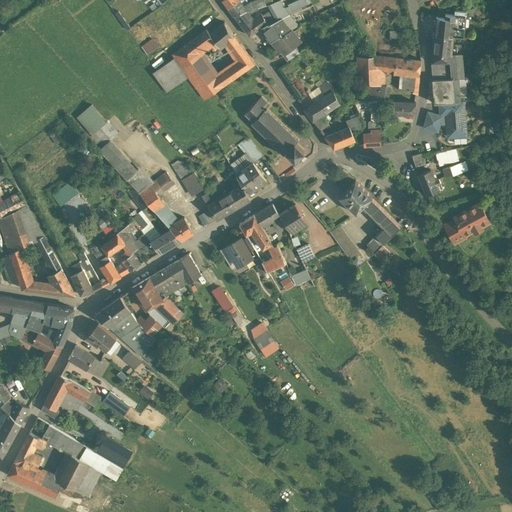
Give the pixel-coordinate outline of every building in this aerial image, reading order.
[(239,1),(238,0),(222,0),(228,8),(239,1)] [(280,0),(278,0),(277,1),(285,15),(289,14),(285,7),(280,0)] [(288,5),(285,7),(289,14),(309,5),(306,0),(295,0),(287,4),(288,5)] [(239,1),(228,8),(234,16),(246,11),(247,11),(244,7),(239,1)] [(271,10),(276,20),(285,15),(277,1),(273,2),(267,4),(271,10)] [(454,14),(445,13),(445,16),(437,16),(437,15),(436,15),(434,34),(453,35),(466,35),(466,34),(467,24),(474,22),(472,11),(471,9),(465,10),(465,11),(455,10),(454,14)] [(262,15),(267,24),(268,23),(276,20),(271,10),(262,15)] [(246,11),(234,16),(249,36),(260,29),(262,27),(261,27),(267,24),(262,15),(253,21),(249,15),(246,11)] [(276,20),(268,23),(271,27),(263,32),(270,41),(271,40),(276,37),(290,29),(281,17),(276,20)] [(224,23),(209,34),(218,47),(234,35),(224,23)] [(268,23),(267,24),(261,27),(262,27),(260,29),(263,32),(271,27),(268,23)] [(290,29),(276,37),(271,40),(280,51),(282,50),(284,53),(294,46),(301,41),(291,28),(290,29)] [(218,47),(209,34),(205,29),(171,53),(173,56),(181,67),(188,77),(204,99),(213,92),(254,63),(240,44),(228,52),(234,60),(217,72),(203,53),(212,46),(215,50),(219,47),(218,47)] [(453,35),(434,34),(432,54),(459,55),(459,44),(452,43),(453,35)] [(153,39),(142,47),(147,54),(158,46),(153,39)] [(459,55),(432,54),(431,61),(432,78),(459,76),(464,75),(464,74),(462,51),(461,51),(461,44),(459,44),(459,55)] [(294,46),(284,53),(289,59),(299,52),(294,46)] [(371,66),(373,54),(356,55),(360,79),(379,83),(380,71),(380,66),(371,66)] [(401,57),(373,54),(371,66),(380,66),(380,71),(400,73),(401,57)] [(173,56),(153,72),(160,83),(181,67),(173,56)] [(421,59),(401,57),(400,73),(419,75),(421,59)] [(166,91),(188,77),(181,67),(160,83),(166,91)] [(419,75),(400,73),(398,87),(417,92),(419,75)] [(432,78),(434,101),(439,101),(460,99),(458,76),(464,75),(459,76),(432,78)] [(336,89),(328,78),(322,84),(327,90),(325,92),(327,95),(333,91),(336,89)] [(379,83),(360,79),(361,90),(364,99),(377,98),(387,101),(390,85),(379,83)] [(324,96),(327,95),(325,92),(327,90),(322,84),(317,87),(324,96)] [(324,96),(317,87),(308,93),(314,103),(318,100),(324,96)] [(333,91),(327,95),(324,96),(318,100),(326,111),(339,103),(333,91)] [(252,121),(250,123),(269,142),(268,143),(279,154),(280,152),(283,154),(285,152),(294,161),(304,150),(295,142),(298,139),(266,108),(269,104),(261,96),(244,113),(252,121)] [(373,98),(357,101),(359,112),(374,110),(373,98)] [(460,99),(439,101),(440,114),(441,114),(439,123),(447,122),(447,130),(453,130),(454,141),(466,140),(466,134),(466,133),(463,99),(460,99)] [(326,111),(318,100),(314,103),(305,109),(313,120),(321,114),(326,111)] [(407,100),(394,100),(394,112),(414,113),(416,101),(407,100)] [(440,114),(428,111),(424,126),(437,129),(439,123),(441,114),(440,114)] [(328,124),(321,114),(313,120),(320,130),(328,124)] [(360,114),(346,120),(348,127),(349,126),(362,121),(360,114)] [(107,120),(89,136),(97,145),(100,148),(110,139),(119,132),(107,120)] [(362,121),(349,126),(352,133),(359,131),(363,125),(362,121)] [(348,127),(325,137),(334,148),(355,139),(352,133),(349,126),(348,127)] [(380,128),(372,128),(371,134),(364,134),(364,144),(380,143),(380,128)] [(247,137),(237,144),(244,154),(254,147),(247,137)] [(110,139),(100,148),(127,179),(137,169),(110,139)] [(254,147),(244,154),(248,157),(252,162),(262,155),(255,146),(254,147)] [(435,151),(436,158),(448,156),(446,149),(435,151)] [(412,154),(419,173),(427,169),(421,151),(412,154)] [(230,165),(235,175),(252,162),(248,157),(242,162),(239,158),(230,165)] [(181,179),(186,176),(184,173),(178,160),(170,164),(181,179)] [(444,171),(445,175),(463,168),(461,161),(450,164),(442,167),(444,171)] [(252,162),(235,175),(237,178),(247,194),(265,180),(252,162)] [(235,175),(230,165),(225,168),(232,180),(237,178),(235,175)] [(140,166),(137,169),(127,179),(139,193),(154,181),(153,180),(140,166)] [(427,169),(419,173),(426,194),(440,188),(443,187),(438,177),(436,177),(434,172),(433,173),(431,168),(427,169)] [(153,180),(154,181),(139,193),(142,196),(151,206),(154,210),(164,204),(164,203),(154,191),(160,186),(171,179),(166,171),(153,180)] [(186,176),(198,192),(203,189),(201,185),(202,184),(194,171),(186,176)] [(180,180),(191,196),(198,192),(186,176),(181,179),(180,180)] [(171,179),(160,186),(163,191),(174,183),(171,179)] [(63,205),(80,192),(71,180),(53,193),(63,205)] [(344,191),(339,197),(356,213),(360,208),(361,207),(364,210),(371,202),(369,200),(371,198),(372,196),(355,180),(350,185),(344,191)] [(241,186),(224,196),(233,210),(250,199),(247,194),(241,186)] [(0,201),(0,217),(25,204),(19,192),(0,201)] [(132,197),(142,210),(148,204),(138,192),(132,197)] [(207,197),(209,202),(218,198),(215,193),(207,197)] [(361,207),(360,208),(364,212),(366,211),(382,227),(375,235),(383,243),(399,226),(371,198),(369,200),(371,202),(364,210),(361,207)] [(164,203),(164,204),(154,210),(168,225),(178,219),(165,202),(164,203)] [(272,203),(254,215),(262,227),(271,221),(277,230),(285,225),(272,203)] [(479,203),(454,217),(455,219),(445,224),(455,241),(465,235),(464,233),(473,228),(475,231),(482,227),(480,224),(488,220),(479,203)] [(0,217),(0,227),(1,232),(31,216),(25,204),(0,217)] [(295,204),(279,214),(291,232),(307,222),(295,204)] [(221,205),(213,211),(217,219),(226,213),(221,205)] [(217,219),(213,211),(212,208),(198,216),(204,226),(217,219)] [(128,214),(132,218),(137,213),(134,210),(128,214)] [(143,233),(149,241),(159,234),(141,211),(139,212),(148,223),(140,230),(143,233)] [(96,220),(102,228),(113,220),(107,212),(96,220)] [(137,227),(140,230),(148,223),(139,212),(137,213),(132,218),(130,220),(131,222),(137,227)] [(254,215),(239,224),(245,235),(251,231),(262,248),(268,245),(272,253),(279,250),(277,244),(274,246),(267,235),(264,231),(262,227),(254,215)] [(1,232),(7,251),(21,244),(32,238),(36,246),(44,242),(31,216),(1,232)] [(181,218),(178,219),(168,225),(170,228),(180,240),(191,233),(181,218)] [(131,231),(137,227),(131,222),(121,228),(133,241),(135,240),(136,238),(131,231)] [(339,225),(330,232),(333,236),(342,230),(339,225)] [(136,238),(140,236),(137,232),(140,230),(137,227),(131,231),(136,238)] [(133,241),(121,228),(114,233),(116,236),(103,246),(110,254),(124,245),(127,249),(122,252),(124,256),(138,245),(135,240),(133,241)] [(180,240),(170,228),(159,234),(149,241),(152,244),(159,253),(180,240)] [(342,230),(333,236),(349,259),(358,252),(342,230)] [(138,245),(124,256),(125,260),(123,261),(123,262),(128,269),(128,270),(138,263),(133,257),(152,244),(149,241),(143,233),(140,236),(136,238),(135,240),(138,245)] [(383,243),(375,235),(366,244),(373,253),(383,243)] [(253,248),(247,237),(242,240),(248,251),(253,248)] [(240,238),(226,246),(235,263),(241,259),(243,262),(252,258),(248,251),(242,240),(240,238)] [(58,269),(44,242),(36,246),(50,273),(58,269)] [(114,267),(97,243),(79,250),(80,252),(86,262),(95,257),(99,263),(108,278),(110,281),(120,276),(114,267)] [(38,282),(38,280),(34,279),(21,244),(7,251),(9,255),(11,260),(20,256),(23,263),(25,267),(31,281),(38,282)] [(308,244),(296,249),(300,257),(302,261),(314,256),(308,244)] [(282,255),(279,250),(272,253),(274,258),(282,255)] [(91,269),(90,268),(86,262),(80,252),(77,254),(80,261),(79,262),(83,269),(85,272),(91,269)] [(188,254),(175,262),(174,262),(187,283),(200,275),(188,254)] [(20,282),(11,260),(9,255),(2,257),(10,282),(20,282)] [(282,255),(274,258),(272,258),(274,262),(271,264),(274,268),(286,263),(282,255)] [(20,256),(11,260),(20,282),(23,289),(42,293),(38,282),(31,281),(25,267),(23,263),(20,256)] [(95,257),(86,262),(90,268),(99,263),(95,257)] [(264,262),(262,263),(266,271),(274,268),(271,264),(269,260),(264,262)] [(83,269),(79,262),(67,268),(70,275),(83,269)] [(114,267),(120,276),(128,270),(128,269),(123,262),(114,267)] [(174,262),(148,278),(155,289),(159,286),(161,289),(176,280),(180,287),(182,286),(181,286),(184,284),(187,283),(174,262)] [(266,271),(262,263),(256,266),(261,274),(266,272),(266,271)] [(73,298),(58,269),(50,273),(47,275),(50,281),(51,284),(38,282),(42,293),(73,298)] [(85,272),(83,269),(70,275),(71,276),(78,296),(90,293),(94,291),(91,285),(85,272)] [(305,269),(290,275),(295,285),(310,278),(305,269)] [(101,287),(110,281),(108,278),(99,283),(101,287)] [(152,314),(145,321),(140,316),(136,320),(138,323),(151,335),(167,318),(168,317),(165,314),(168,309),(160,303),(161,300),(155,289),(148,278),(133,287),(147,309),(152,314)] [(94,291),(101,287),(99,283),(98,282),(91,285),(94,291)] [(225,310),(232,306),(219,285),(211,291),(225,310)] [(22,312),(25,301),(0,296),(0,308),(14,310),(22,312)] [(130,311),(120,296),(95,315),(121,337),(140,355),(155,339),(151,335),(138,323),(136,320),(130,311)] [(183,313),(168,300),(164,302),(162,299),(161,300),(160,303),(168,309),(165,314),(168,317),(167,318),(172,323),(183,313)] [(8,331),(20,338),(25,327),(24,326),(34,303),(25,301),(22,312),(14,310),(10,322),(11,322),(8,331)] [(54,307),(34,303),(24,326),(25,327),(26,325),(32,327),(31,330),(37,333),(44,317),(50,319),(54,307)] [(72,311),(54,307),(50,319),(50,321),(61,324),(53,341),(60,345),(70,324),(72,311)] [(224,321),(228,326),(233,322),(230,317),(224,321)] [(251,339),(252,338),(251,337),(265,327),(261,322),(252,328),(246,331),(251,339)] [(114,337),(97,323),(86,337),(96,346),(98,345),(104,349),(114,337)] [(252,338),(260,348),(274,339),(265,327),(251,337),(252,338)] [(37,333),(31,330),(26,338),(33,342),(32,344),(44,351),(53,357),(60,345),(53,341),(37,333)] [(33,346),(20,340),(15,346),(25,352),(23,355),(29,359),(35,350),(32,349),(33,346)] [(94,357),(75,345),(68,359),(88,370),(94,357)] [(135,355),(125,346),(118,354),(135,368),(142,360),(135,355)] [(48,368),(53,357),(44,351),(38,364),(48,368)] [(94,357),(88,370),(96,374),(100,364),(101,361),(100,360),(94,357)] [(109,362),(101,357),(100,360),(101,361),(100,364),(106,368),(109,362)] [(100,364),(96,374),(100,377),(106,368),(100,364)] [(120,371),(117,375),(124,381),(127,377),(120,371)] [(8,382),(16,391),(20,386),(19,384),(15,374),(8,382)] [(60,374),(45,403),(55,409),(66,389),(68,390),(72,382),(60,374)] [(211,386),(218,395),(228,386),(220,378),(211,386)] [(98,386),(88,380),(84,388),(90,391),(94,394),(98,386)] [(84,388),(72,382),(68,390),(84,400),(85,399),(90,391),(84,388)] [(145,386),(140,391),(149,398),(154,392),(145,386)] [(0,388),(0,396),(4,402),(6,400),(7,400),(10,396),(3,387),(0,388)] [(90,391),(85,399),(87,401),(94,406),(100,398),(94,394),(90,391)] [(7,411),(21,424),(25,415),(29,407),(15,400),(12,405),(6,400),(4,402),(3,402),(0,405),(7,412),(7,411)] [(55,409),(45,403),(41,410),(54,418),(58,411),(55,409)] [(0,452),(2,457),(7,449),(21,424),(7,411),(7,412),(0,424),(0,452)] [(84,422),(74,415),(71,421),(80,427),(84,422)] [(51,442),(53,443),(61,431),(49,424),(41,437),(45,439),(51,442)] [(61,431),(53,443),(64,449),(71,437),(61,431)] [(25,441),(41,449),(43,445),(45,439),(41,437),(30,432),(25,441)] [(106,433),(95,451),(99,454),(112,462),(121,467),(132,448),(106,433)] [(99,454),(95,451),(71,437),(64,449),(71,452),(76,455),(88,461),(94,464),(95,463),(93,462),(99,454)] [(25,441),(21,449),(15,460),(35,470),(38,464),(38,463),(41,456),(38,455),(41,449),(25,441)] [(68,459),(71,452),(64,449),(53,443),(51,442),(49,447),(63,451),(60,455),(68,459)] [(68,459),(61,472),(57,480),(62,482),(75,488),(88,461),(76,455),(71,452),(68,459)] [(35,470),(15,460),(8,474),(55,496),(62,482),(57,480),(35,470)] [(88,461),(75,488),(89,494),(98,476),(99,477),(102,470),(93,465),(88,461)] [(121,467),(112,462),(109,467),(113,469),(111,474),(119,479),(125,469),(121,467)] [(38,463),(38,464),(35,470),(57,480),(61,472),(38,463)] [(432,492),(439,508),(448,506),(440,489),(432,492)]
